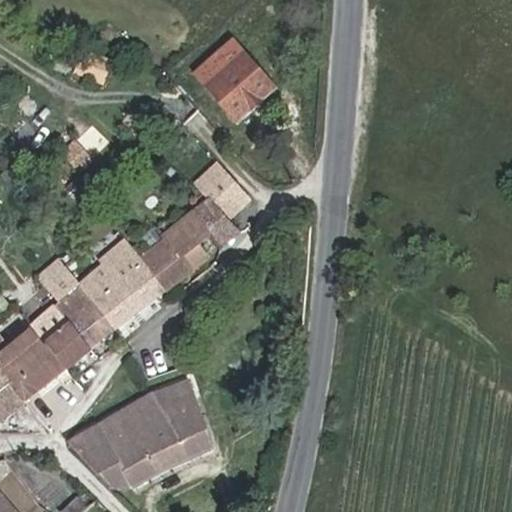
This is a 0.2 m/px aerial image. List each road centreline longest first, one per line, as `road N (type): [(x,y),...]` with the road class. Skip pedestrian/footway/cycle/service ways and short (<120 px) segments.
road 1 (residential): [(61,447),(118,364),(346,149)]
road 2 (tertiary): [(346,149),(318,392),(290,511)]
road 3 (tertiary): [(356,0),(346,149)]
